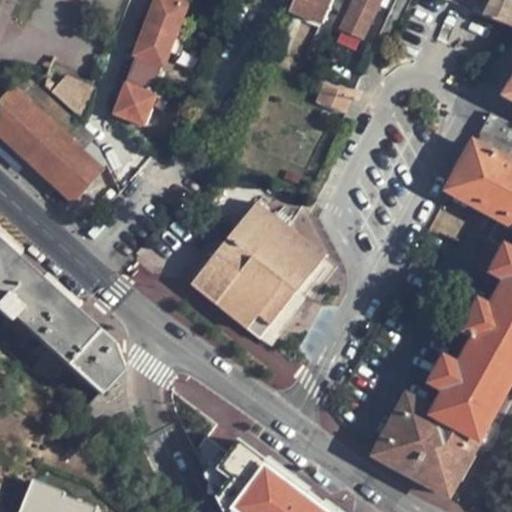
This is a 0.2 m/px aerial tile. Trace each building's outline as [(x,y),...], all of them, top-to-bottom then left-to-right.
[(154,0),(145,24),(176,35),(187,5),(186,4),(187,0),(154,0)] [(295,0),(291,10),(290,10),(321,23),(324,24),(333,0),(295,0)] [(380,0),(355,0),(343,29),(363,38),(380,0)] [(511,0),(491,0),(483,16),(484,16),(511,27),(511,0)] [(290,10),(287,20),(317,32),(321,23),(290,10)] [(136,55),(131,69),(157,79),(162,65),(164,66),(176,35),(145,24),(134,54),(136,55)] [(157,79),(131,69),(113,114),(144,125),(155,95),(151,93),(157,79)] [(287,74),(276,69),(271,81),(282,86),(287,74)] [(52,94),(78,111),(93,88),(66,71),(52,94)] [(84,152),(92,142),(95,139),(25,76),(15,88),(84,152)] [(353,95),(324,84),(317,101),(346,113),(353,95)] [(84,152),(15,88),(0,103),(0,135),(73,203),(104,170),(84,152)] [(506,161),(511,164),(511,125),(494,114),(482,134),(511,151),(506,161)] [(506,161),(511,151),(482,134),(480,135),(475,144),(506,161)] [(104,170),(107,167),(99,148),(92,142),(84,152),(104,170)] [(511,164),(506,161),(475,144),(450,190),(500,219),(490,239),(505,248),(491,274),(505,282),(491,308),(479,302),(462,333),(474,340),(459,367),(444,359),(431,383),(445,391),(434,412),(408,398),(376,456),(449,496),(511,381),(511,164)] [(99,148),(107,167),(112,161),(99,148)] [(192,285),(248,329),(259,316),(271,327),(297,295),(327,257),(258,202),(192,285)] [(119,367),(109,340),(0,241),(0,339),(79,411),(119,367)] [(305,301),(297,295),(271,327),(261,340),(273,347),(305,301)] [(261,340),(271,327),(259,316),(248,329),(247,331),(261,340)] [(222,511),(333,511),(240,440),(216,468),(228,476),(212,493),(222,511)] [(66,492),(33,478),(19,511),(97,511),(99,509),(66,495),(66,492)]
